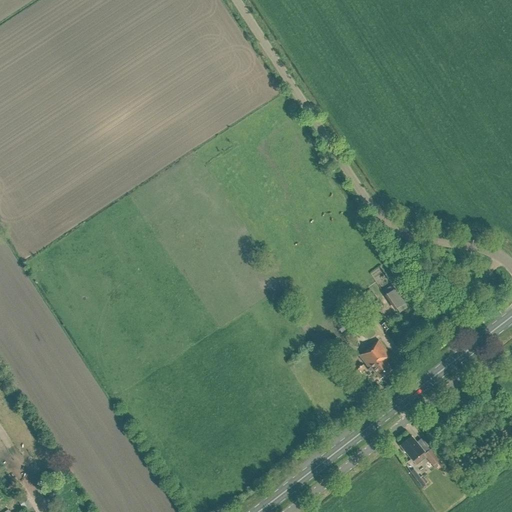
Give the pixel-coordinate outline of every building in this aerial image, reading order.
[(405,303),(395,289),(394,289),(391,285),(384,290),(387,295),(386,296),(396,310),(397,309),(399,313),(407,308),(404,304),(405,303)] [(395,319),(383,326),(385,329),(400,319),(398,317),(400,316),(398,313),(393,316),(395,319)] [(341,333),(349,328),(345,322),(337,327),(341,333)] [(380,380),(392,370),(385,362),(391,357),(378,341),(359,356),(372,372),(373,371),(380,380)] [(348,368),(357,361),(351,353),(342,360),(348,368)] [(350,371),(354,376),(365,368),(361,362),(350,371)] [(424,453),(416,443),(412,437),(400,446),(413,462),(424,453)] [(424,453),(413,462),(416,466),(426,458),(435,469),(442,464),(422,439),(416,443),(424,453)] [(30,455),(37,451),(34,446),(27,451),(30,455)] [(427,483),(422,476),(417,481),(422,487),(427,483)] [(34,499),(42,510),(46,507),(38,496),(34,499)] [(20,505),(24,511),(35,511),(27,500),(20,505)]
